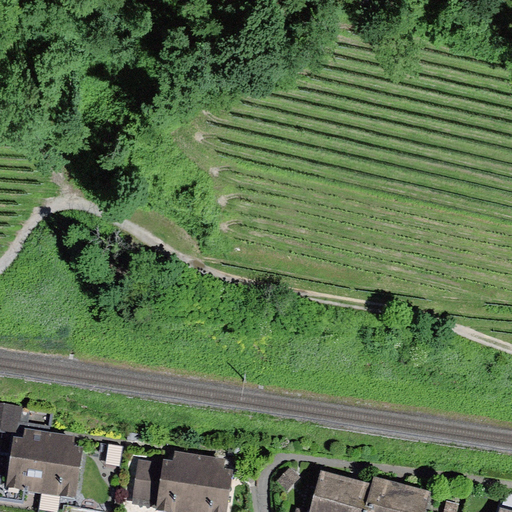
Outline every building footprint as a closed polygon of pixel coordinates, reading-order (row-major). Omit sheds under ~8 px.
[(0,434),(19,437),(23,408),(0,404),(0,434)] [(40,498),(49,436),(26,432),(24,443),(14,442),(6,493),(40,498)] [(49,436),(40,498),(76,503),(84,452),(74,451),(76,440),(49,436)] [(190,511),(198,459),(166,454),(165,466),(138,462),(132,506),(157,509),(156,511),(190,511)] [(190,511),(227,511),(234,475),(223,474),(224,462),(198,459),(190,511)] [(291,469),(278,483),(287,492),(300,479),(291,469)] [(368,511),(375,488),(322,475),(312,511),(302,511),(296,511),(295,511),(368,511)] [(376,482),(375,488),(368,511),(426,511),(431,496),(376,482)] [(447,502),(444,511),(457,511),(460,505),(447,502)]
